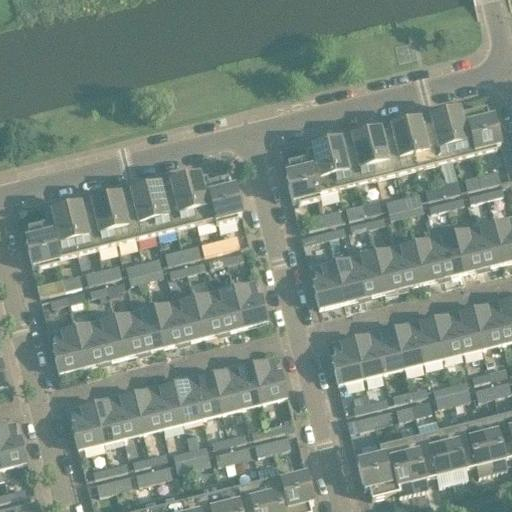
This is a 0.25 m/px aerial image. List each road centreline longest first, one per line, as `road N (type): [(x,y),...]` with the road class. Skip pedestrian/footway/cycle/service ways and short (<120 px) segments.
road 1 (residential): [(37,406),(298,341)]
road 2 (tertiary): [(246,134),(506,69)]
road 3 (tertiary): [(0,196),(246,134)]
road 4 (residential): [(298,341),(511,288)]
road 5 (residential): [(298,341),(246,134)]
road 6 (residential): [(341,511),(298,341)]
road 7 (residential): [(37,406),(0,259)]
